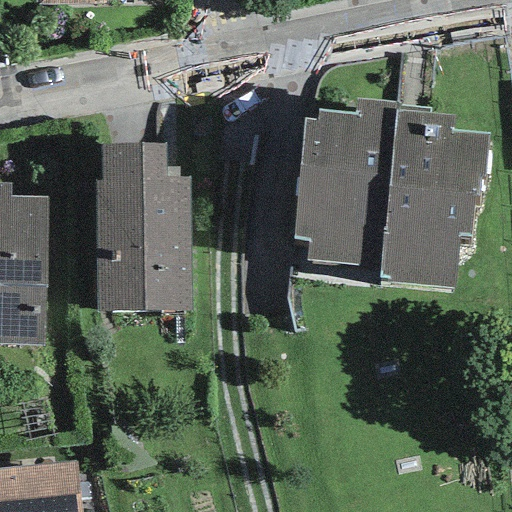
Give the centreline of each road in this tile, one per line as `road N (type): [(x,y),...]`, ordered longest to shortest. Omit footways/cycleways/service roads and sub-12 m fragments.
road 1 (residential): [(218,60),(511,3)]
road 2 (residential): [(0,106),(218,60)]
